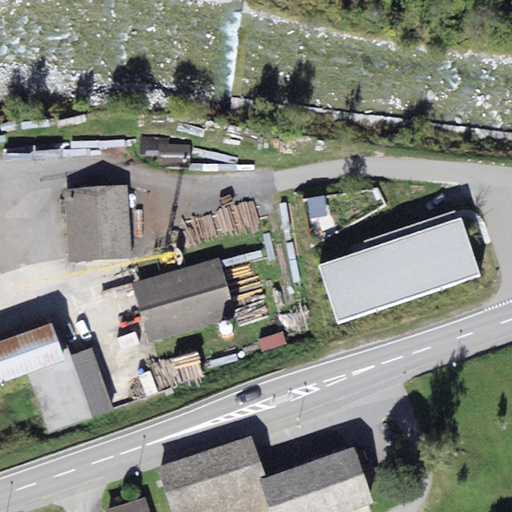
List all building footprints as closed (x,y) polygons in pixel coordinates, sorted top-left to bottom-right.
[(59,137),(4,137),(3,168),(59,168),(59,137)] [(131,259),(126,185),(65,189),(70,264),(131,259)] [(319,267),(338,324),(478,276),(459,220),(319,267)] [(219,258),(130,283),(147,344),(236,319),(219,258)] [(0,383),(27,374),(64,361),(62,358),(51,326),(48,318),(0,334),(0,383)] [(51,326),(62,358),(70,355),(58,323),(51,326)] [(186,340),(177,344),(182,357),(147,371),(158,399),(202,381),(186,340)] [(114,412),(91,347),(70,355),(62,358),(64,361),(27,374),(49,435),(114,412)] [(170,511),(351,511),(373,505),(354,448),(265,478),(250,436),(156,468),(170,511)] [(149,511),(145,498),(104,511),(149,511)]
